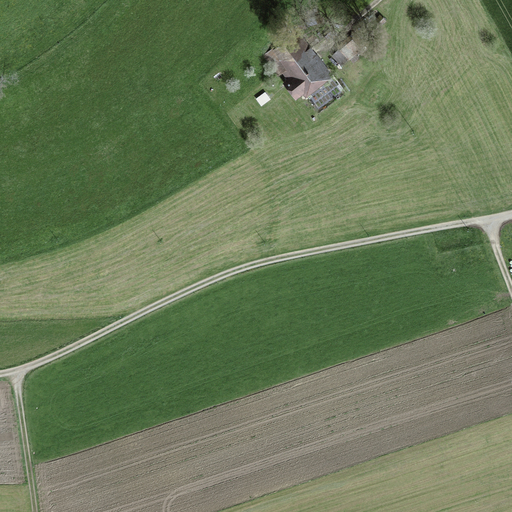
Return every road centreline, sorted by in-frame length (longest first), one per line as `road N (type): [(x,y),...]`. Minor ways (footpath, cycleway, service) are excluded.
road 1 (track): [(488,219),(242,267),(0,372)]
road 2 (track): [(21,368),(35,511)]
